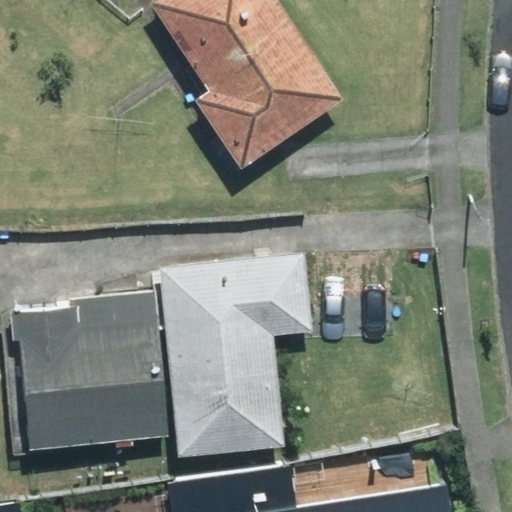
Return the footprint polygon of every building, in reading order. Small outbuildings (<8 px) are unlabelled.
[(284,0),(156,0),(211,81),(195,92),(240,159),(344,90),(284,0)] [(306,245),(160,259),(178,445),(284,435),(274,327),(314,323),(306,245)] [(22,330),(30,438),(168,427),(157,283),(69,290),(69,299),(9,303),(11,331),(22,330)] [(292,454),(239,461),(246,511),(452,511),(444,457),(296,478),(292,454)] [(177,502),(110,511),(227,511),(221,465),(172,472),(177,502)] [(0,511),(16,511),(15,502),(0,504),(0,511)]
